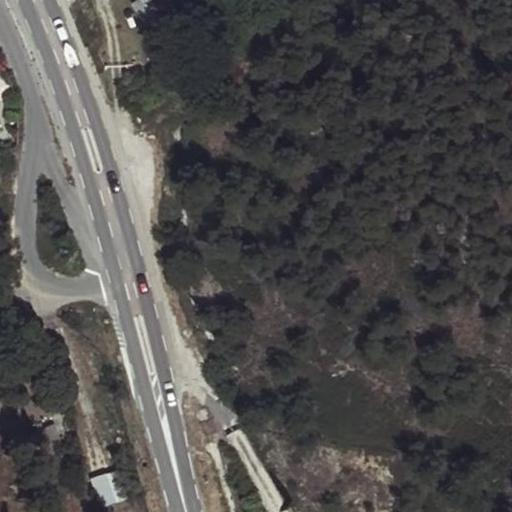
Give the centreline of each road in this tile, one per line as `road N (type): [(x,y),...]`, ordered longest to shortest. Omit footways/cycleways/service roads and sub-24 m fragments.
road 1 (residential): [(0,17),(33,109),(31,276),(49,287),(128,285)]
road 2 (primary): [(36,0),(113,212),(128,285)]
road 3 (primary): [(128,285),(187,511)]
